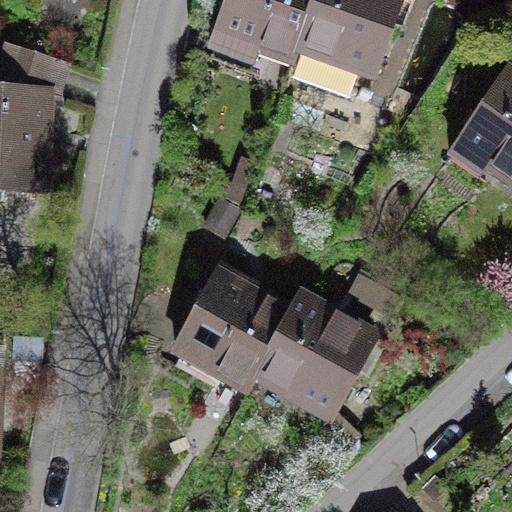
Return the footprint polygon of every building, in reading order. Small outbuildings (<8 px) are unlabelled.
[(295,64),(300,50),(294,48),(311,0),(224,0),(208,46),(255,62),(259,51),(295,64)] [(379,78),(406,0),(311,0),(294,48),(300,50),(379,78)] [(0,56),(0,92),(54,94),(60,97),(70,65),(5,40),(0,56)] [(487,165),(511,182),(511,61),(449,152),(481,174),(487,165)] [(0,92),(0,201),(52,202),(53,156),(54,94),(0,92)] [(249,394),(256,380),(250,377),(293,299),(222,260),(197,305),(171,351),(249,394)] [(356,378),(383,330),(301,285),(293,299),(250,377),(256,380),(332,422),(356,378)]
